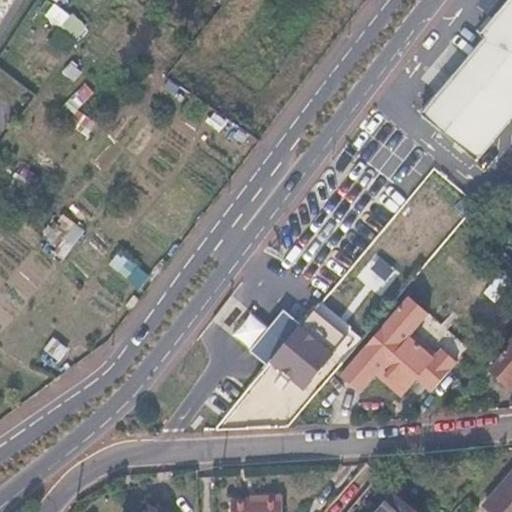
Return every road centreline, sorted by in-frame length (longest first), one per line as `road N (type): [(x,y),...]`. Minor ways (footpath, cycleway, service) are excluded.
road 1 (secondary): [(0,497),(136,381),(431,0)]
road 2 (secondary): [(394,0),(121,368),(0,455)]
road 3 (residential): [(511,424),(126,450),(75,481),(50,511)]
